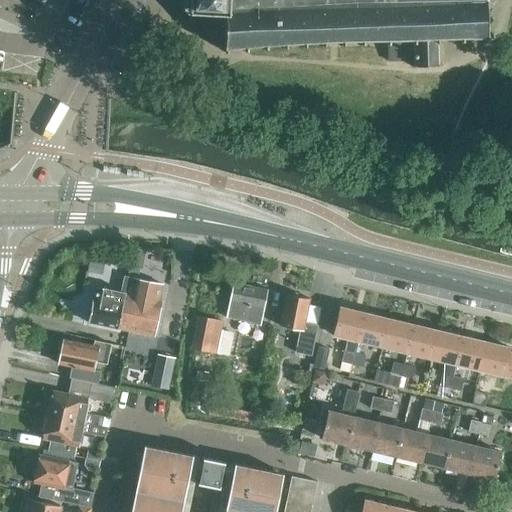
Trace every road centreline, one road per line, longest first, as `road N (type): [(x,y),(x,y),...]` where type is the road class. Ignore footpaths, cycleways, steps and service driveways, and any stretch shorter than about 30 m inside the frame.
road 1 (secondary): [(511,297),(190,219),(13,206)]
road 2 (residential): [(345,476),(141,427),(120,431),(99,511)]
road 3 (tertiary): [(13,206),(122,0)]
road 4 (residential): [(493,511),(345,476)]
